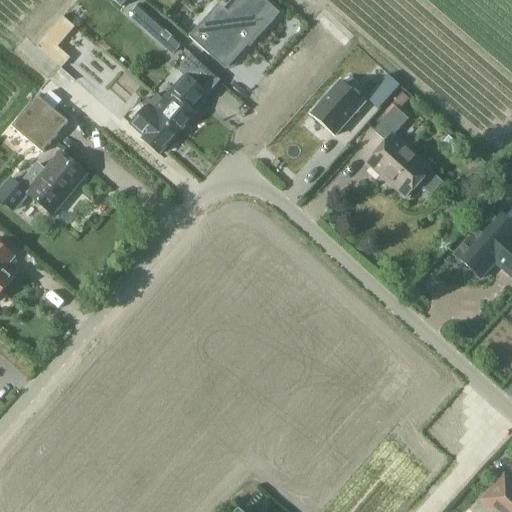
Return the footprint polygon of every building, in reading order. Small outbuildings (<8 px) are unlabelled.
[(112,0),(121,8),(128,0),(112,0)] [(202,23),(189,38),(209,56),(220,45),(235,59),(243,51),(241,49),(243,47),(245,44),(250,48),(280,15),(263,0),(239,0),(219,22),(211,15),(203,23),(202,23)] [(65,39),(75,28),(63,18),(54,28),(65,39)] [(183,45),(152,18),(143,28),(173,55),(183,45)] [(157,94),(144,108),(151,115),(176,136),(193,117),(188,113),(202,97),(204,98),(218,83),(189,58),(176,73),(183,79),(165,100),(157,94)] [(341,82),(310,116),(334,137),(365,103),(341,82)] [(41,152),(68,122),(37,96),(11,126),(41,152)] [(405,194),(415,182),(430,195),(441,183),(426,169),(427,168),(390,136),(406,118),(393,106),(371,130),(385,142),(367,162),(405,194)] [(176,136),(151,115),(144,108),(131,124),(143,135),(140,139),(159,155),(176,136)] [(44,170),(37,164),(19,185),(10,178),(0,190),(0,200),(12,210),(26,194),(51,215),(86,175),(60,152),(44,170)] [(469,240),(455,256),(481,279),(495,263),(511,278),(511,211),(505,219),(496,210),(489,218),(469,240)] [(0,295),(14,279),(3,270),(13,258),(0,246),(0,295)] [(511,511),(511,482),(507,478),(488,499),(503,511),(511,511)]
